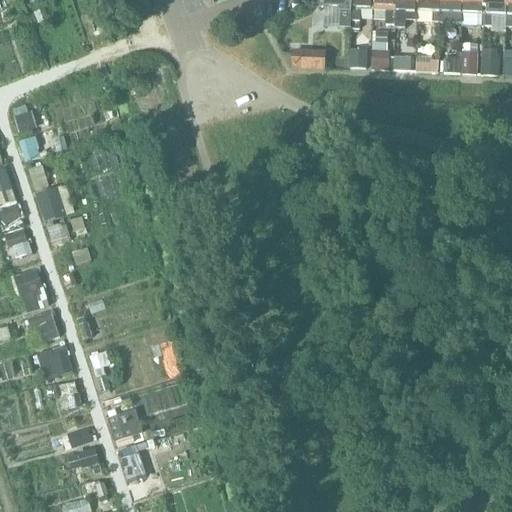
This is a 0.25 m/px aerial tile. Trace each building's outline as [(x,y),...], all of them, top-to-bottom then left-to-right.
[(338,30),(350,30),(350,0),(324,0),(324,10),(339,11),(338,30)] [(359,12),(373,12),(373,0),(350,0),(350,30),(358,31),(359,12)] [(385,27),(394,27),(395,0),(373,0),(373,12),(385,13),(385,27)] [(417,24),(417,14),(417,0),(395,0),(394,27),(394,30),(405,31),(405,23),(417,24)] [(417,0),(417,14),(439,15),(440,0),(417,0)] [(440,0),(439,15),(462,16),(462,0),(440,0)] [(462,0),(462,16),(484,17),(484,0),(462,0)] [(484,0),(484,17),(506,18),(506,0),(484,0)] [(430,42),(438,42),(439,27),(431,27),(430,42)] [(443,75),(459,76),(460,46),(459,46),(459,51),(456,51),(456,59),(447,58),(444,62),(443,75)] [(460,46),(459,76),(476,77),(477,64),(474,60),(474,47),(460,46)] [(292,69),(322,71),(322,55),(292,53),(292,69)] [(359,56),(358,72),(370,72),(371,57),(359,56)] [(371,72),(387,73),(388,57),(382,57),(381,59),(372,59),(371,72)] [(482,57),(481,69),(481,77),(497,78),(498,57),(482,57)] [(415,74),(438,75),(438,63),(416,62),(415,74)] [(393,73),(410,74),(410,65),(394,65),(393,73)] [(511,70),(504,70),(503,78),(511,78),(511,70)] [(34,128),(29,105),(16,108),(21,131),(34,128)] [(7,168),(0,170),(0,211),(5,227),(25,220),(7,168)] [(38,194),(46,222),(76,213),(68,185),(38,194)] [(29,234),(11,239),(15,258),(33,253),(29,234)] [(38,269),(16,277),(29,314),(52,306),(38,269)] [(36,338),(59,333),(55,313),(32,318),(36,338)] [(39,353),(45,379),(75,372),(69,346),(39,353)] [(118,441),(144,433),(137,410),(111,418),(118,441)] [(156,442),(119,454),(126,477),(153,469),(149,454),(158,451),(156,442)]
